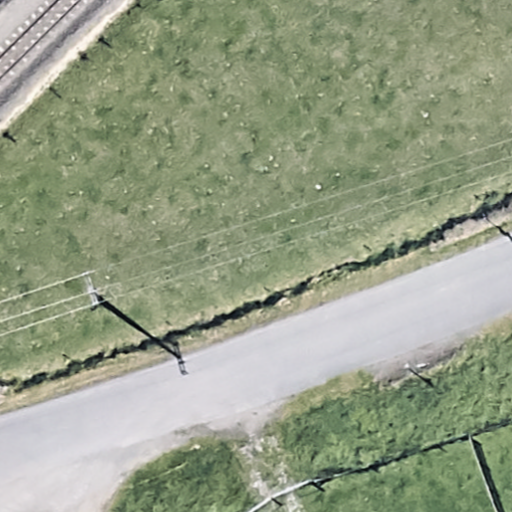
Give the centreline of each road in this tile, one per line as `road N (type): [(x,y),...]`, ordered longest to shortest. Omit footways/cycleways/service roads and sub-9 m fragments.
road 1 (unclassified): [(112,410),(511,273)]
road 2 (residential): [(112,410),(12,511)]
